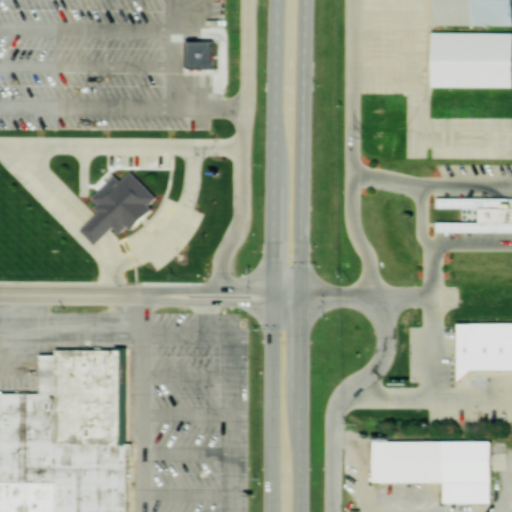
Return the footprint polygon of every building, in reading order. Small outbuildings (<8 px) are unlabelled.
[(511,22),(438,22),(438,0),(511,0),(511,22)] [(436,30),(511,30),(511,87),(436,87),(436,30)] [(183,39),(218,38),(219,69),(184,70),(183,39)] [(162,197),(137,171),(126,181),(120,175),(95,199),(106,210),(86,229),(100,244),(119,227),(126,234),(135,226),(138,230),(160,210),(155,204),(162,197)] [(438,232),(511,231),(511,197),(439,198),(439,207),(487,207),(487,222),(438,222),(438,232)] [(511,370),(511,321),(464,322),(464,378),(475,378),(475,370),(511,370)] [(129,511),(128,348),(42,349),(43,389),(2,389),(3,476),(0,476),(0,511),(129,511)] [(377,482),(449,482),(448,503),(498,503),(498,440),(378,440),(377,482)]
